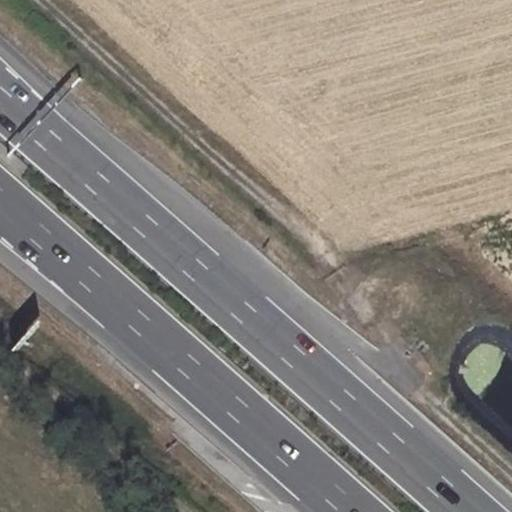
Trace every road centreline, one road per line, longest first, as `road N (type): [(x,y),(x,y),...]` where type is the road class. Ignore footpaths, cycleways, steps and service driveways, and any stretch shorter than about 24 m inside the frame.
road 1 (track): [(50,0),(322,248),(403,372),(511,469)]
road 2 (motorway): [(462,511),(0,100)]
road 3 (motorway): [(0,201),(350,511)]
road 4 (track): [(0,349),(187,511)]
